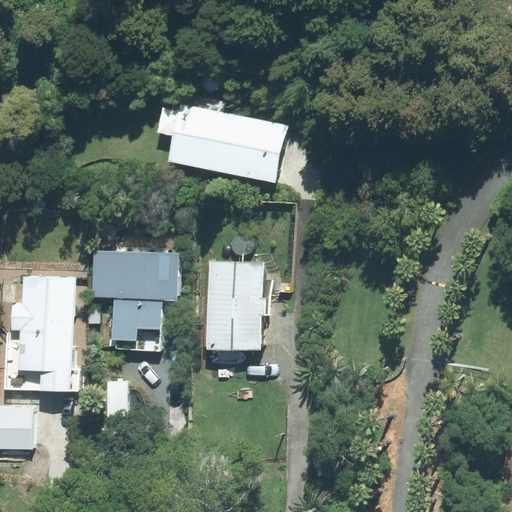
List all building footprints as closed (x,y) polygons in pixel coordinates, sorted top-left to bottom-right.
[(192,108),(181,167),(286,187),(298,128),(192,108)] [(125,303),(123,343),(149,344),(150,333),(171,333),(172,305),(189,306),(191,258),(105,255),(103,303),(125,303)] [(221,268),(218,354),(269,355),(271,269),(221,268)] [(54,375),(54,396),(85,396),(85,281),(32,281),(31,307),(23,307),(23,334),(32,334),(31,375),(54,375)] [(93,326),(106,326),(106,311),(93,311),(93,326)] [(130,416),(132,379),(110,378),(108,415),(130,416)]
